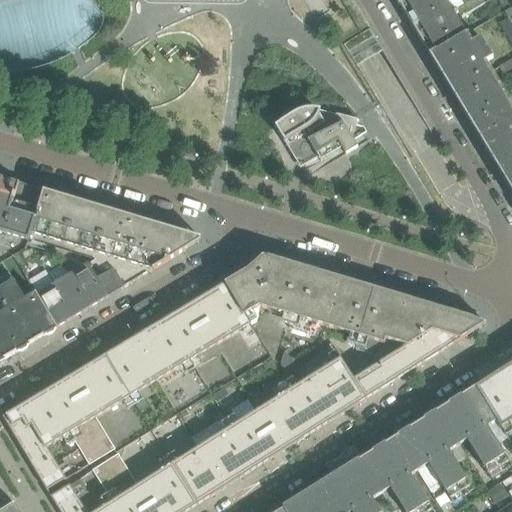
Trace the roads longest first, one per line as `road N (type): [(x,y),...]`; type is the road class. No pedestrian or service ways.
road 1 (residential): [(511,339),(237,511)]
road 2 (residential): [(0,391),(220,260),(243,220)]
road 3 (residential): [(511,298),(243,220)]
road 4 (residential): [(511,237),(368,0)]
road 5 (residential): [(243,220),(0,145)]
